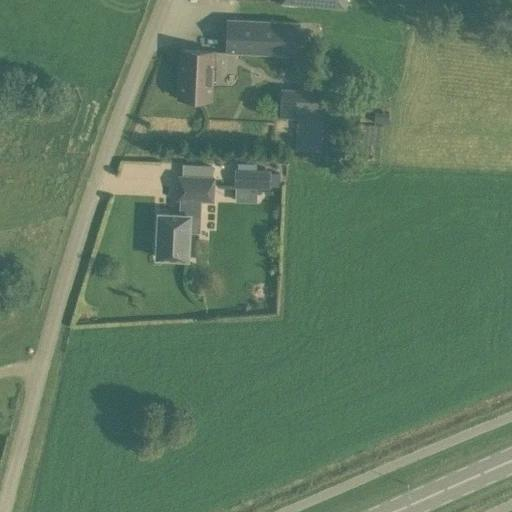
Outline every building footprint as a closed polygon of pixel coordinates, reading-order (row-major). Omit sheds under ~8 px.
[(279,0),(280,2),(344,8),(345,0),(279,0)] [(299,22),(226,18),(224,53),(298,57),(299,22)] [(178,97),(210,98),(213,51),(181,49),(178,97)] [(295,149),(325,151),(328,89),(281,87),(280,117),(297,117),(295,149)] [(234,168),(234,187),(269,188),(270,169),(234,168)] [(158,213),(156,257),(187,258),(189,215),(198,216),(199,199),(212,200),(213,177),(178,176),(177,198),(180,198),(179,214),(158,213)]
